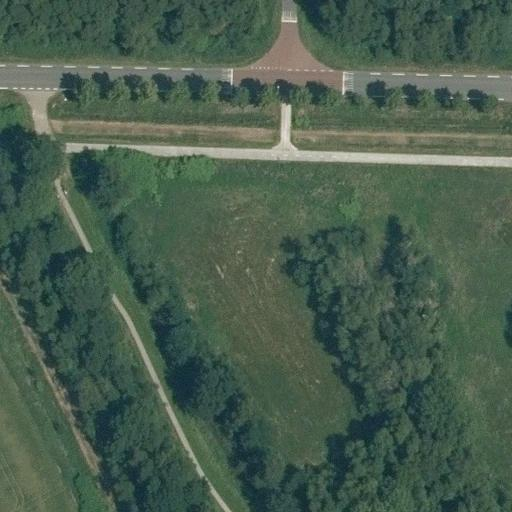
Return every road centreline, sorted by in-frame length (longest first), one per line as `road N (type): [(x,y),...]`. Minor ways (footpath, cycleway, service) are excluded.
road 1 (track): [(58,168),(192,435),(245,511)]
road 2 (tertiary): [(0,77),(285,82)]
road 3 (tertiary): [(511,88),(285,82)]
